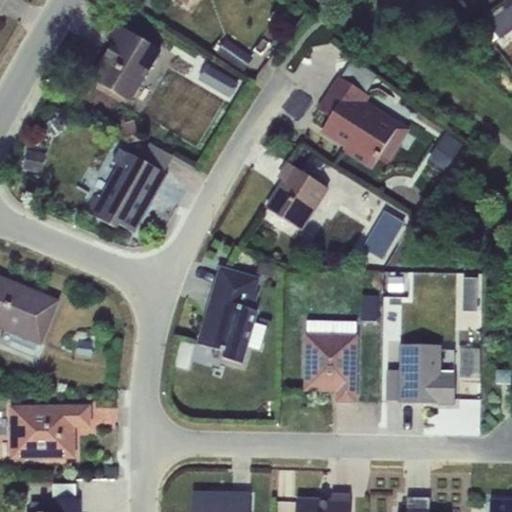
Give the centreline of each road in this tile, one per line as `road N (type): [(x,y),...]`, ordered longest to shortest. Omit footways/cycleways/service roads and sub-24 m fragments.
road 1 (residential): [(138,451),(511,447)]
road 2 (residential): [(158,288),(284,85)]
road 3 (residential): [(0,224),(158,288)]
road 4 (residential): [(138,451),(141,370),(158,288)]
road 5 (residential): [(73,0),(0,135)]
